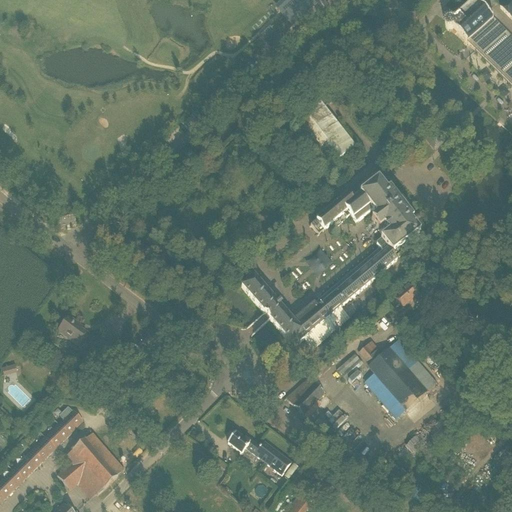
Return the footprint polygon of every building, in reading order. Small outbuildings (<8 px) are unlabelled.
[(283,17),(292,27),(321,0),(300,0),(298,3),(297,3),(297,4),(283,16),(283,17)] [(511,0),(505,0),(505,1),(506,3),(501,8),(492,0),(477,0),(477,1),(451,27),(468,44),(475,51),(511,88),(511,0)] [(329,166),(354,148),(322,107),(298,126),(329,166)] [(266,317),(269,321),(291,346),(296,341),(299,345),(397,262),(392,256),(420,235),(411,223),(413,221),(389,191),(387,193),(378,181),(359,196),(352,202),(347,196),(316,222),(324,232),(343,216),(346,220),(349,218),(355,225),(372,212),(376,218),(371,221),(379,231),(384,227),(389,234),(380,241),(381,242),(376,246),(379,250),(293,323),(278,306),(254,278),(241,288),(263,314),(266,317)] [(333,265),(326,270),(331,277),(338,272),(333,265)] [(420,296),(411,286),(394,300),(403,310),(420,296)] [(77,347),(86,335),(78,329),(80,327),(69,318),(60,330),(72,340),(71,342),(77,347)] [(358,355),(377,375),(385,367),(380,362),(383,359),(377,352),(374,355),(366,347),(358,355)] [(358,373),(365,368),(356,357),(337,371),(349,386),(361,377),(358,373)] [(2,377),(16,373),(14,365),(0,368),(2,377)] [(286,400),(303,417),(310,410),(324,395),(306,379),(286,400)] [(0,504),(83,424),(72,413),(0,482),(0,504)] [(228,445),(241,455),(245,450),(282,477),(292,465),(264,444),(260,449),(244,437),(242,439),(236,434),(228,445)] [(65,459),(97,495),(104,490),(118,478),(117,478),(124,472),(92,435),(65,459)] [(452,511),(428,493),(424,497),(418,505),(427,511),(452,511)] [(307,511),(312,506),(301,497),(288,511),(307,511)]
